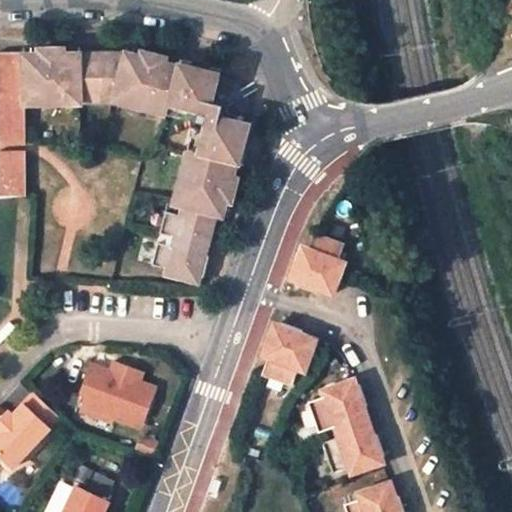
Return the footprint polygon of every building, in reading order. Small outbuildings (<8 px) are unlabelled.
[(134,56),(158,60),(159,54),(147,52),(135,50),(134,56)] [(97,91),(110,92),(108,101),(164,110),(165,104),(184,108),(185,104),(204,107),(203,110),(206,110),(203,128),(198,127),(195,145),(188,144),(179,196),(181,197),(180,207),(171,206),(167,229),(175,230),(174,240),(165,238),(161,261),(177,263),(209,269),(214,270),(216,258),(218,248),(208,246),(210,232),(214,232),(216,225),(219,208),(220,198),(228,199),(229,191),(234,167),(237,153),(244,154),(245,150),(249,128),(252,113),(245,111),(246,110),(245,103),(244,96),(241,89),(238,83),(233,78),(227,74),(221,70),(214,68),(215,62),(182,56),(173,54),(172,62),(169,82),(163,81),(166,61),(158,60),(134,56),(126,54),(122,75),(113,74),(115,65),(107,61),(102,57),(90,57),(90,51),(84,51),(76,51),(76,53),(76,74),(70,73),(70,53),(61,54),(36,54),(28,54),(28,74),(22,74),(22,54),(22,52),(9,52),(0,51),(0,139),(23,140),(23,103),(75,103),(75,100),(97,100),(97,91)] [(163,81),(169,82),(172,62),(166,61),(163,81)] [(108,101),(110,92),(97,91),(97,100),(108,101)] [(0,198),(24,195),(23,150),(0,150),(0,198)] [(234,167),(229,191),(236,193),(237,184),(240,168),(234,167)] [(322,227),(317,241),(304,274),(303,278),(314,282),(324,285),(326,282),(328,276),(342,281),(350,260),(351,257),(346,255),(352,237),(322,227)] [(298,272),(304,274),(317,241),(310,239),(308,246),(298,272)] [(209,269),(177,263),(176,270),(208,276),(209,269)] [(342,281),(328,276),(326,282),(339,287),(342,281)] [(287,319),(281,317),(276,330),(282,333),(287,319)] [(320,339),(307,334),(309,327),(310,323),(304,321),(300,319),(297,321),(293,321),(288,320),(287,319),(282,333),(284,334),(287,337),(289,340),(289,344),(288,348),(277,344),(275,351),(269,367),(300,379),(306,363),(310,365),(320,339)] [(323,332),(309,327),(307,334),(320,339),(323,332)] [(271,342),(277,344),(282,333),(276,330),(271,342)] [(284,334),(282,333),(277,344),(288,348),(289,344),(289,340),(287,337),(284,334)] [(269,349),(275,351),(277,344),(271,342),(269,349)] [(155,385),(138,381),(125,377),(128,368),(111,363),(108,372),(88,367),(80,395),(86,396),(82,413),(137,428),(145,421),(155,385)] [(128,368),(125,377),(138,381),(141,372),(128,368)] [(364,382),(362,378),(330,388),(332,393),(364,382)] [(386,454),(391,452),(387,440),(384,431),(380,432),(374,434),(369,421),(364,406),(370,404),(375,402),(372,393),(368,381),(364,382),(332,393),(315,399),(326,429),(342,424),(344,430),(345,434),(329,440),(339,471),(356,465),(386,454)] [(34,389),(21,402),(47,427),(59,415),(34,389)] [(0,423),(0,455),(10,466),(47,427),(21,402),(10,412),(6,408),(0,414),(0,417),(3,421),(0,423)] [(364,406),(369,421),(375,419),(370,404),(364,406)] [(375,419),(369,421),(374,434),(380,432),(375,419)] [(356,465),(357,470),(388,459),(386,454),(356,465)] [(395,480),(389,482),(394,496),(400,495),(395,480)] [(108,497),(76,482),(61,511),(100,511),(101,511),(108,497)] [(410,511),(407,502),(404,494),(400,495),(394,496),(389,482),(365,491),(366,496),(350,502),(353,511),(410,511)]
